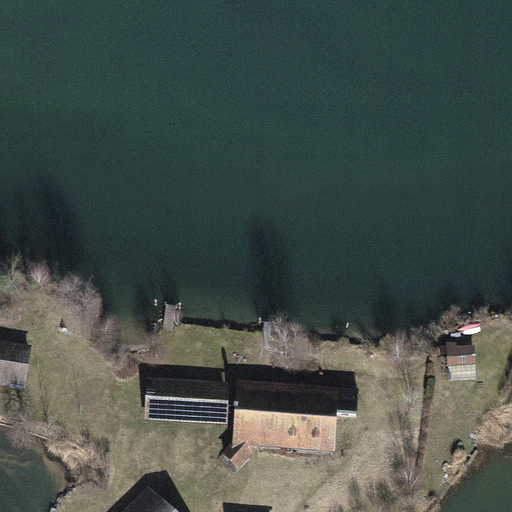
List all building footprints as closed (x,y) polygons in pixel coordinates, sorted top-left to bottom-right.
[(32,348),(0,343),(0,392),(25,396),(32,348)] [(476,380),(475,350),(445,352),(447,382),(476,380)] [(233,429),(235,386),(148,381),(145,424),(233,429)] [(336,394),(235,386),(233,429),(232,441),(231,450),(242,451),(332,457),(335,418),(352,419),(354,395),(336,394)] [(231,450),(232,441),(219,457),(230,467),(242,451),(231,450)] [(163,511),(144,493),(125,511),(163,511)]
